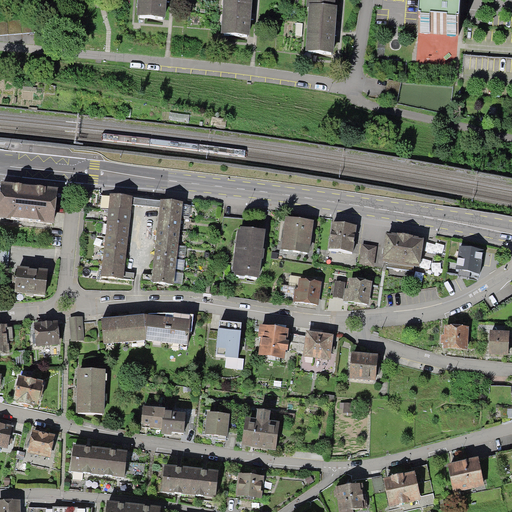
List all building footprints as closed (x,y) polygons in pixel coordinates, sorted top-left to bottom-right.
[(139,0),(138,17),(166,20),(167,0),(139,0)] [(223,0),(221,34),(250,36),(252,15),(252,0),(223,0)] [(307,0),(307,6),(309,6),(335,8),(335,0),(307,0)] [(420,0),(418,30),(420,30),(420,34),(430,34),(430,31),(446,32),(446,36),(456,37),(456,34),(459,34),(461,0),(420,0)] [(305,52),(334,55),(336,33),(338,9),(335,8),(309,6),(305,52)] [(0,22),(0,33),(41,30),(40,18),(0,22)] [(3,184),(0,213),(0,217),(27,221),(52,223),(56,190),(3,184)] [(142,281),(175,284),(183,203),(110,195),(102,276),(134,280),(134,274),(124,273),(124,270),(125,262),(127,243),(128,235),(130,217),(131,209),(131,204),(161,207),(160,212),(159,220),(157,239),(156,247),(154,265),(154,273),(153,276),(143,275),(142,281)] [(282,251),(310,255),(314,221),(302,219),(286,217),(282,251)] [(341,251),(353,253),(358,226),(333,222),(329,249),(341,251)] [(233,274),(260,278),(263,257),(267,231),(240,227),(233,274)] [(382,263),(419,269),(424,239),(387,234),(384,251),(382,263)] [(359,264),(374,266),(377,247),(362,245),(359,264)] [(457,271),(479,274),(480,270),(483,250),(461,247),(457,271)] [(15,293),(46,296),(48,270),(18,267),(17,276),(13,276),(12,283),(16,283),(15,293)] [(347,302),(369,305),(372,282),(350,278),(348,290),(346,290),(344,301),(347,302)] [(296,302),(319,305),(322,282),(300,279),(298,290),(295,290),(293,302),(296,302)] [(334,297),(344,299),(346,283),(336,282),(334,297)] [(147,341),(189,345),(191,320),(165,317),(144,316),(125,317),(101,319),(104,345),(147,341)] [(73,340),(85,339),(83,317),(71,318),(73,340)] [(36,347),(60,344),(58,322),(35,324),(36,335),(33,336),(34,344),(36,344),(36,347)] [(225,368),(242,369),(244,359),(238,358),(240,340),(242,324),(220,322),(217,356),(226,357),(225,368)] [(0,353),(9,352),(7,325),(0,325),(0,353)] [(258,356),(285,359),(286,351),(287,351),(288,346),(289,341),(288,341),(289,330),(261,326),(259,338),(261,338),(258,356)] [(444,348),(468,349),(469,326),(444,326),(444,335),(442,336),(441,343),(444,344),(444,348)] [(490,355),(508,356),(509,342),(509,332),(491,331),(490,355)] [(304,357),(331,360),(332,350),(334,335),(307,332),(304,357)] [(349,379),(375,381),(376,370),(377,355),(351,353),(349,379)] [(77,414),(105,414),(106,371),(78,370),(78,390),(77,414)] [(35,407),(36,405),(39,405),(44,381),(18,376),(13,400),(17,401),(16,403),(26,405),(35,407)] [(511,400),(511,385),(491,385),(491,401),(511,400)] [(345,413),(353,414),(353,403),(339,402),(339,408),(345,409),(345,413)] [(166,409),(144,407),(142,427),(149,428),(163,429),(162,433),(166,434),(171,434),(172,432),(185,433),(186,413),(166,411),(166,409)] [(247,418),(242,445),(252,446),(276,450),(280,422),(270,421),(271,411),(258,409),(257,419),(247,418)] [(226,437),(228,437),(231,414),(207,412),(205,434),(211,435),(211,439),(218,440),(226,441),(226,437)] [(0,447),(8,449),(9,441),(12,425),(0,423),(0,447)] [(28,452),(52,458),(57,435),(33,430),(30,446),(28,452)] [(73,472),(126,477),(128,450),(75,445),(73,472)] [(455,492),(485,486),(479,457),(449,463),(451,472),(455,492)] [(163,492),(217,497),(219,471),(166,466),(163,492)] [(237,495),(263,498),(266,476),(240,473),(237,495)] [(390,507),(421,501),(415,473),(384,479),(383,476),(373,478),(376,493),(387,491),(390,507)] [(355,511),(355,509),(366,508),(365,502),(363,483),(337,487),(339,511),(355,511)] [(424,505),(437,502),(434,491),(422,494),(424,505)] [(0,511),(21,511),(21,499),(0,500),(0,511)] [(106,511),(159,511),(160,506),(108,501),(106,511)]
